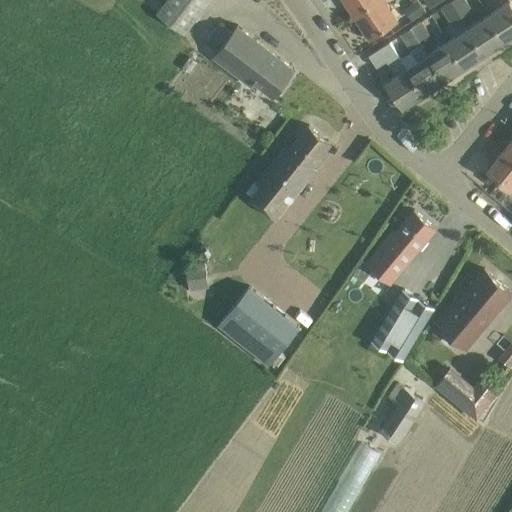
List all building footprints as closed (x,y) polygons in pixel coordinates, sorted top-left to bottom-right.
[(164,0),(165,0),(156,12),(185,34),(211,0),(164,0)] [(342,0),(353,16),(377,0),(342,0)] [(383,0),(377,0),(353,16),(369,40),(397,21),(383,0)] [(416,0),(415,0),(403,8),(411,20),(424,11),(416,0)] [(424,0),(430,8),(441,0),(424,0)] [(452,0),(451,1),(462,18),(473,11),(465,0),(452,0)] [(462,18),(451,1),(440,8),(451,25),(462,18)] [(489,15),(505,40),(511,35),(511,5),(510,1),(489,15)] [(489,15),(468,28),(485,54),(505,40),(489,15)] [(421,44),(432,38),(421,20),(410,27),(421,44)] [(205,41),(217,51),(213,56),(251,86),(255,82),(274,97),(296,69),(238,24),(233,30),(221,21),(205,41)] [(421,44),(410,27),(400,34),(411,51),(418,61),(407,68),(424,93),(444,80),(428,55),(421,44)] [(468,28),(448,42),(464,67),(485,54),(468,28)] [(390,96),(394,93),(403,107),(424,93),(407,68),(389,41),(369,54),(377,67),(386,61),(396,76),(382,84),(390,96)] [(428,55),(444,80),(464,67),(448,42),(428,55)] [(317,169),(312,165),(331,142),(309,124),(290,148),(285,144),(256,180),(260,184),(249,198),(272,217),(273,216),(277,220),(317,169)] [(511,188),(511,155),(505,149),(488,169),(511,189),(511,188)] [(391,281),(418,249),(436,227),(414,209),(396,231),(393,229),(366,260),(391,281)] [(191,302),(212,297),(203,263),(182,269),(191,302)] [(466,348),(496,313),(511,293),(511,289),(485,267),(467,288),(465,287),(435,322),(466,348)] [(248,285),(218,323),(269,364),(287,342),(299,327),(248,285)] [(403,359),(434,307),(403,288),(372,340),(403,359)] [(511,365),(511,346),(501,360),(510,368),(511,365)] [(500,391),(478,370),(462,387),(445,370),(435,381),(474,418),(500,391)] [(398,403),(380,429),(398,442),(425,401),(397,382),(387,396),(398,403)]
